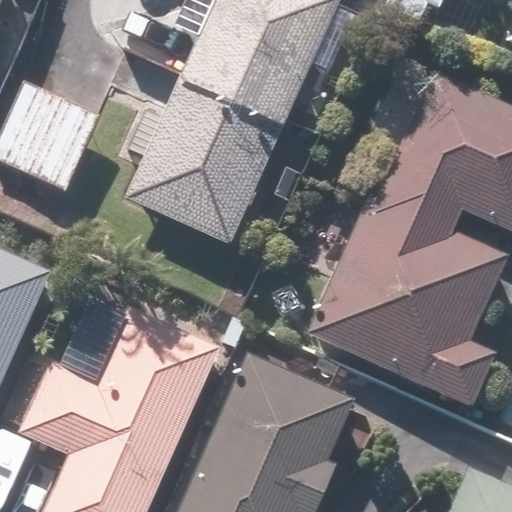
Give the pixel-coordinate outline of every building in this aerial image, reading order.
[(223,249),(349,0),(219,0),(120,196),(223,249)] [(511,26),(500,53),(511,58),(511,26)] [(511,241),(511,119),(433,80),(303,340),(461,419),(489,363),(458,347),(500,264),(440,234),(450,214),(510,244),(511,241)] [(88,116),(14,83),(0,113),(0,175),(51,198),(88,116)] [(0,372),(39,277),(0,260),(0,372)] [(62,464),(40,511),(139,511),(209,357),(120,318),(88,390),(39,368),(7,440),(62,464)] [(312,511),(329,472),(321,469),(348,407),(238,360),(171,511),(312,511)] [(511,511),(511,503),(454,478),(438,511),(511,511)]
